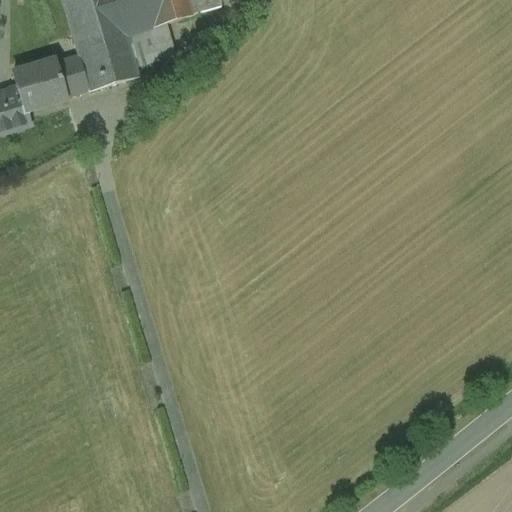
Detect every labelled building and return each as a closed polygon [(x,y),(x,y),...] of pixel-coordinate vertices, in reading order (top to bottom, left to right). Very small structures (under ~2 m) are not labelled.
[(194,0),(59,0),(76,54),(166,27),(199,17),(194,0)] [(194,0),(199,17),(219,10),(215,0),(194,0)] [(166,27),(76,54),(77,58),(88,94),(88,95),(138,80),(135,70),(175,58),(166,27)] [(77,58),(12,77),(16,93),(22,114),(24,113),(88,94),(77,58)] [(16,93),(0,97),(0,135),(28,127),(24,113),(22,114),(16,93)]
